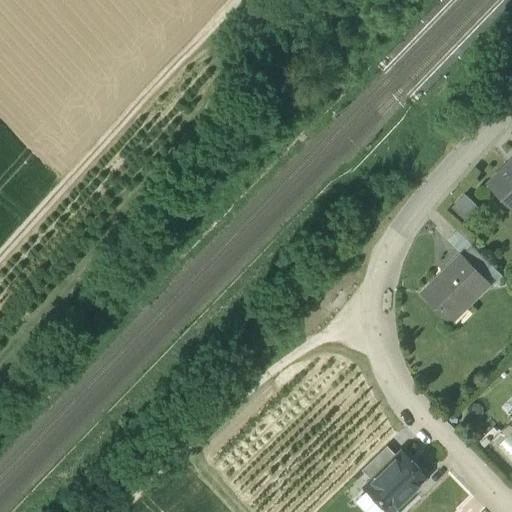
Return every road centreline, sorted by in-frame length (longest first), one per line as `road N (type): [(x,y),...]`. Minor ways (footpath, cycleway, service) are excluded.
road 1 (track): [(0,262),(246,0)]
road 2 (track): [(107,511),(210,405),(291,353),(358,332),(385,340)]
road 3 (residential): [(383,307),(398,382),(509,511)]
road 4 (residential): [(511,106),(413,223),(383,307)]
